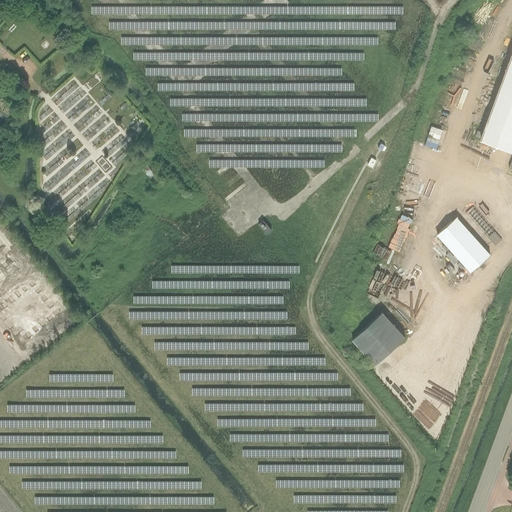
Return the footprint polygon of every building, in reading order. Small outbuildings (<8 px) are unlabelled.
[(10,2),(3,11),(9,16),(16,7),(10,2)] [(511,150),(511,57),(482,139),(511,150)] [(429,139),(440,142),(444,128),(433,125),(429,139)] [(437,234),(455,254),(453,256),(450,252),(446,255),(454,264),(460,259),(471,272),(490,254),(457,217),(437,234)] [(267,234),(272,230),(263,220),(259,224),(267,234)] [(0,282),(20,267),(0,242),(0,282)] [(57,313),(33,284),(0,310),(0,314),(22,341),(57,313)] [(375,364),(405,336),(383,312),(353,339),(375,364)]
